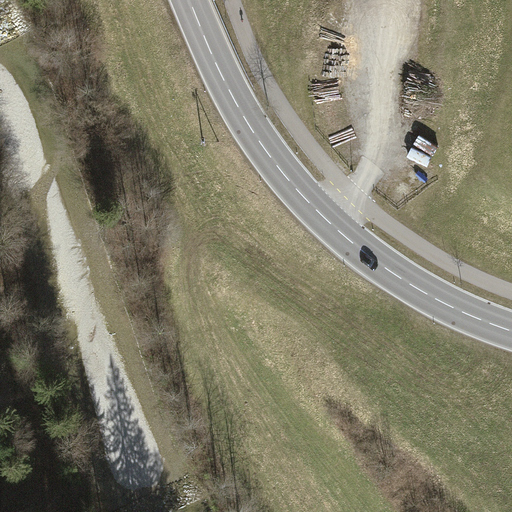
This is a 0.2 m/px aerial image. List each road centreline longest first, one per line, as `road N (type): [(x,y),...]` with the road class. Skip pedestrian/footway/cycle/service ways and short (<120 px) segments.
road 1 (primary): [(511,331),(420,290),(316,210),(253,132),(189,0)]
road 2 (track): [(329,222),(378,155),(387,0)]
